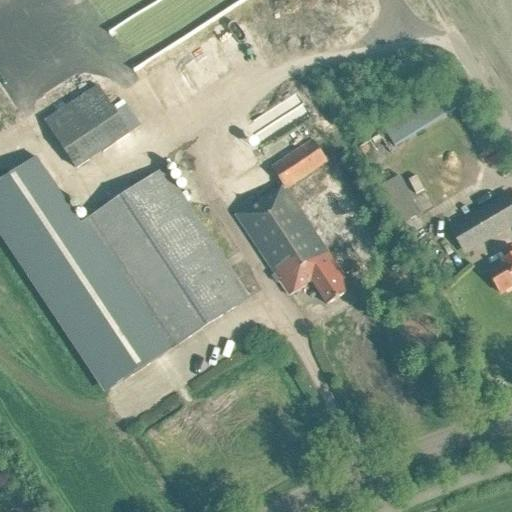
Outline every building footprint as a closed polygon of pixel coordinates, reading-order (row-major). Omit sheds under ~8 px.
[(294,0),(238,0),(177,37),(207,88),(310,27),(294,0)] [(451,84),(441,90),(482,156),(492,149),(451,84)] [(77,172),(131,135),(98,86),(44,123),(77,172)] [(349,286),(286,189),(328,162),(314,140),(271,167),(282,185),(235,215),(288,297),(311,283),(327,306),(347,294),(344,289),(349,286)] [(0,238),(104,395),(165,355),(80,226),(36,159),(0,182),(0,238)] [(165,355),(249,299),(164,170),(80,226),(165,355)] [(414,219),(412,216),(422,211),(402,174),(380,185),(401,226),(414,219)] [(465,257),(511,228),(511,195),(510,192),(448,229),(465,257)] [(511,258),(488,272),(501,295),(511,288),(511,258)] [(0,508),(13,501),(0,480),(0,508)]
